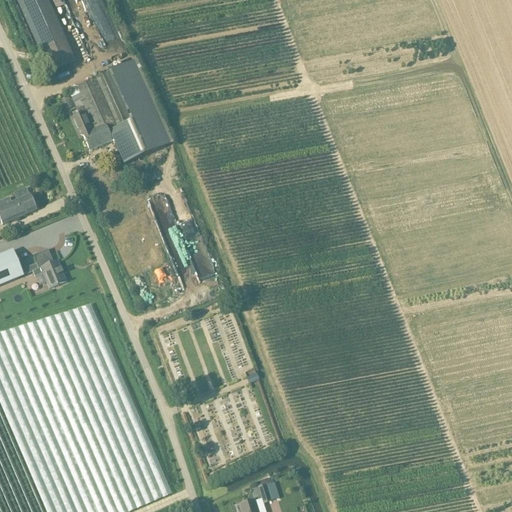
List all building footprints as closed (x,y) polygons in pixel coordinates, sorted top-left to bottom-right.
[(75,65),(56,21),(46,0),(15,0),(41,57),(46,55),(54,74),(75,65)] [(51,0),(56,10),(64,6),(61,0),(51,0)] [(115,39),(109,22),(98,26),(104,43),(115,39)] [(82,136),(89,152),(113,142),(124,167),(171,146),(133,62),(108,73),(127,117),(82,136)] [(127,117),(108,73),(95,79),(68,91),(71,99),(66,102),(69,110),(75,107),(79,116),(71,120),(77,135),(81,133),(82,136),(127,117)] [(0,219),(3,226),(36,211),(29,196),(11,204),(9,199),(0,203),(0,219)] [(162,197),(149,205),(155,215),(168,207),(162,197)] [(190,283),(182,251),(171,254),(179,285),(190,283)] [(0,285),(22,277),(12,253),(0,257),(0,285)] [(28,275),(32,273),(35,279),(43,275),(49,290),(65,283),(57,263),(41,269),(41,270),(39,271),(37,265),(25,269),(28,275)] [(245,378),(249,385),(259,381),(256,374),(245,378)] [(251,490),(258,511),(276,511),(278,511),(269,480),(255,484),(256,489),(251,490)] [(239,507),(240,511),(257,511),(254,502),(239,507)]
